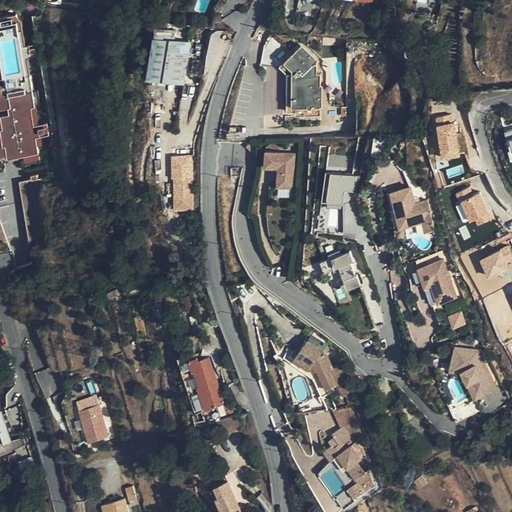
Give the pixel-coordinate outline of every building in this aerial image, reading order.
[(18,13),(2,15),(3,25),(0,25),(1,31),(20,29),(18,13)] [(149,77),(186,82),(191,47),(172,44),(174,33),(155,31),(149,77)] [(320,116),(320,73),(317,73),(316,61),(300,45),(279,64),(289,73),(289,111),(300,111),(299,116),(320,116)] [(10,82),(11,92),(34,89),(33,79),(10,82)] [(41,158),(37,132),(50,130),(49,121),(39,123),(34,90),(10,93),(8,81),(0,82),(0,98),(3,117),(0,117),(0,144),(2,156),(25,153),(26,160),(41,158)] [(455,120),(454,112),(438,114),(444,156),(462,153),(457,120),(455,120)] [(294,153),(266,150),(265,167),(276,168),(275,186),(291,188),(294,153)] [(176,174),(194,174),(194,154),(174,154),(175,175),(176,174)] [(330,194),(333,169),(328,168),(324,199),(345,202),(345,196),(330,194)] [(352,172),(333,169),(330,194),(345,196),(346,188),(350,188),(352,172)] [(361,174),(352,172),(350,188),(356,188),(361,174)] [(195,206),(194,174),(176,174),(177,206),(195,206)] [(412,185),(393,190),(401,222),(430,214),(426,199),(416,201),(412,185)] [(475,192),(472,185),(458,190),(461,198),(464,197),(472,217),(477,215),(480,222),(494,217),(482,189),(475,192)] [(401,222),(393,190),(390,191),(394,207),(393,207),(397,223),(398,223),(399,226),(425,219),(427,229),(437,227),(430,198),(426,199),(430,214),(401,222)] [(511,251),(509,244),(483,255),(490,273),(511,265),(509,260),(511,259),(511,251)] [(347,280),(344,281),(347,288),(363,282),(360,272),(357,272),(353,260),(356,259),(352,248),(342,252),(341,249),(331,252),(332,256),(323,259),(327,271),(336,267),(337,269),(342,267),(347,280)] [(445,258),(421,267),(425,280),(430,278),(439,301),(458,294),(445,258)] [(430,278),(425,280),(434,303),(439,301),(430,278)] [(467,321),(463,310),(451,314),(455,325),(467,321)] [(310,335),(297,354),(310,363),(315,363),(318,368),(321,367),(328,386),(339,382),(332,363),(334,363),(327,347),(310,335)] [(464,359),(481,351),(480,348),(457,343),(452,367),(464,370),(477,395),(488,390),(484,383),(476,387),(466,368),(468,367),(464,359)] [(499,384),(481,351),(464,359),(468,367),(466,368),(476,387),(484,383),(488,390),(499,384)] [(310,363),(297,354),(293,359),(317,375),(322,388),(328,386),(321,367),(318,368),(315,363),(310,363)] [(225,403),(209,357),(199,360),(198,358),(190,361),(193,372),(195,372),(200,386),(198,386),(206,410),(225,403)] [(76,399),(90,440),(111,434),(98,392),(76,399)] [(25,434),(14,437),(2,396),(0,397),(0,450),(28,442),(25,434)] [(335,431),(338,436),(340,439),(332,444),(327,447),(334,460),(338,457),(341,455),(349,467),(358,481),(369,474),(362,462),(366,459),(357,445),(359,443),(348,424),(335,431)] [(340,439),(338,436),(330,440),(332,444),(340,439)] [(345,469),(349,467),(341,455),(338,457),(345,469)] [(136,499),(133,487),(124,489),(128,501),(136,499)] [(222,488),(205,491),(209,511),(216,511),(227,510),(222,488)] [(127,511),(124,498),(102,504),(104,511),(127,511)]
